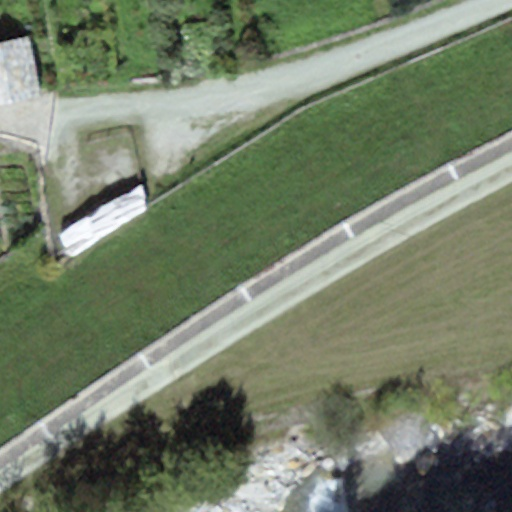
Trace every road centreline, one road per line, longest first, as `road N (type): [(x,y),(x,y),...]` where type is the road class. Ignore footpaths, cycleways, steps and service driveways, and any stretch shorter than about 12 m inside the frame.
road 1 (primary): [(0,393),(90,331),(511,84)]
road 2 (track): [(511,176),(0,483)]
road 3 (residential): [(477,0),(229,100),(0,116)]
